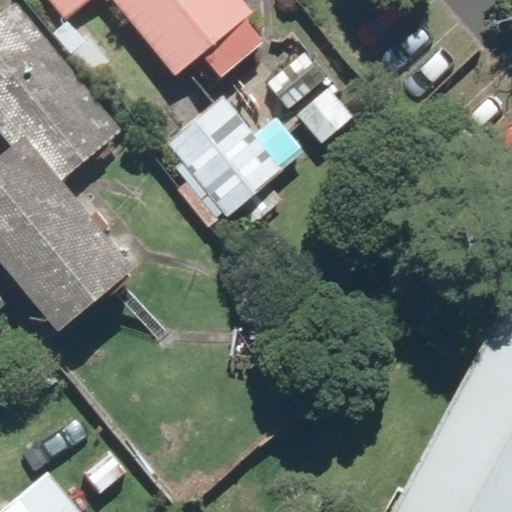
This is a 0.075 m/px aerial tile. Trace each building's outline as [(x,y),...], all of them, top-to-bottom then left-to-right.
[(0,155),(0,272),(52,337),(135,270),(65,183),(123,136),(14,0),(13,0),(0,10),(0,135),(10,148),(0,155)] [(250,0),(45,0),(66,23),(92,0),(102,0),(174,85),(203,60),(218,77),(262,39),(245,19),(258,9),(250,0)] [(330,81),(294,112),(322,146),(359,116),(330,81)] [(166,143),(192,175),(176,188),(211,232),(306,155),(274,115),(253,132),(224,96),(166,143)] [(511,511),(511,278),(382,511),(511,511)] [(82,511),(47,470),(0,510),(0,511),(82,511)]
